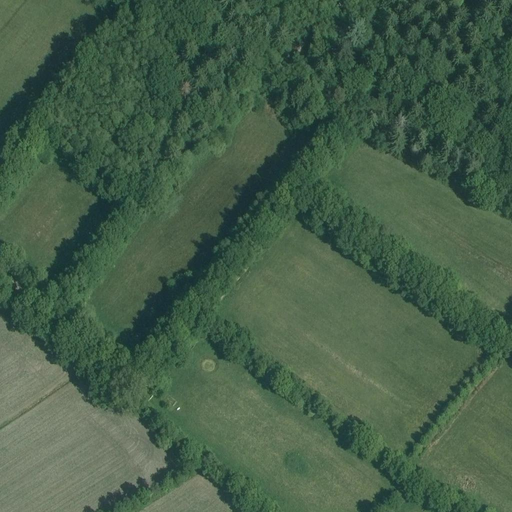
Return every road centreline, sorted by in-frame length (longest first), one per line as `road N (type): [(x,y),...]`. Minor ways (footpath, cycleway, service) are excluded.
road 1 (track): [(128,380),(146,388),(362,129)]
road 2 (track): [(128,380),(0,272)]
road 3 (track): [(511,197),(362,129)]
